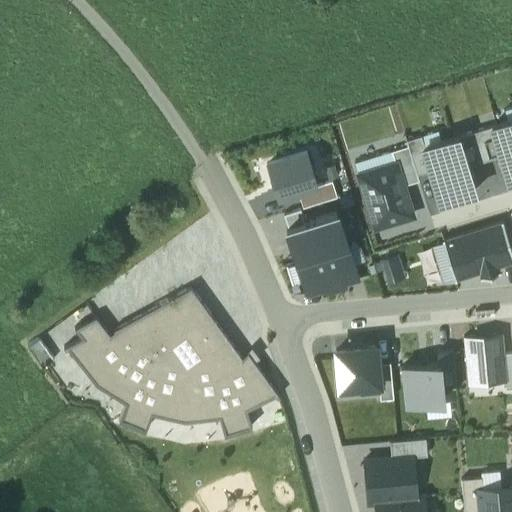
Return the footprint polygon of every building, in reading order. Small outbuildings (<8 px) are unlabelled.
[(511,119),(492,126),(501,155),(508,180),(511,179),(511,119)] [(501,155),(492,126),(475,131),(483,160),(501,155)] [(458,136),(467,165),(483,160),(475,131),(458,136)] [(408,145),(416,174),(430,170),(423,146),(424,146),(421,135),(406,139),(408,145)] [(458,136),(424,146),(423,146),(430,170),(440,201),(474,191),(467,165),(458,136)] [(418,179),(416,174),(408,145),(392,150),(395,161),(403,184),(418,179)] [(299,190),(317,184),(307,150),(267,162),(278,196),(299,190)] [(358,172),(395,161),(392,150),(355,162),(358,172)] [(403,184),(395,161),(358,172),(375,226),(412,214),(403,184)] [(299,190),(303,206),(337,196),(332,180),(317,184),(299,190)] [(295,258),(297,258),(346,242),(336,210),(304,220),(300,207),(284,213),(288,226),(285,226),(295,258)] [(511,250),(503,221),(442,239),(442,241),(453,278),(454,280),(478,272),(480,277),(500,271),(498,266),(511,261),(511,250)] [(442,281),(453,278),(442,241),(431,245),(442,281)] [(357,278),(346,242),(297,258),(308,293),(329,287),(330,289),(340,286),(339,284),(357,278)] [(405,275),(398,252),(382,257),(389,280),(405,275)] [(242,355),(191,286),(107,331),(96,315),(73,326),(80,337),(64,346),(96,384),(125,402),(118,417),(144,429),(152,412),(186,420),(220,417),(224,432),(251,426),(247,408),(278,394),(246,350),(242,355)] [(468,382),(505,379),(503,352),(501,332),(464,335),(468,382)] [(42,366),(53,358),(39,337),(27,345),(42,366)] [(378,362),(376,344),(351,346),(351,348),(332,350),(336,393),(380,390),(378,362)] [(438,349),(439,362),(442,385),(456,384),(453,348),(438,349)] [(505,388),(511,387),(511,350),(503,352),(505,379),(505,388)] [(390,361),(378,362),(380,390),(381,398),(393,397),(390,361)] [(443,399),(442,385),(439,362),(403,365),(406,402),(443,399)] [(390,440),(391,456),(413,454),(427,453),(426,439),(423,439),(423,437),(390,440)] [(416,495),(413,454),(391,456),(364,459),(368,499),(375,498),(416,495)] [(461,477),(463,511),(476,511),(480,511),(483,511),(481,487),(480,476),(461,477)] [(511,511),(511,484),(481,487),(483,511),(480,511),(479,511),(511,511)] [(375,511),(424,511),(423,494),(416,495),(375,498),(375,511)]
